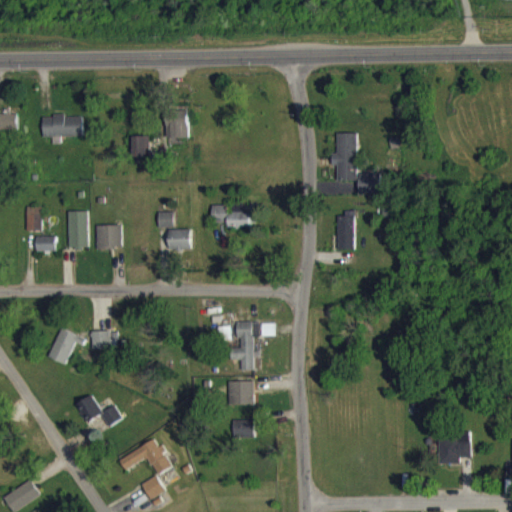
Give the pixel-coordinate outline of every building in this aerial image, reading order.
[(168,146),(190,146),(190,119),(168,119),(168,146)] [(0,122),(1,139),(19,138),(19,122),(0,122)] [(85,145),(84,124),(44,125),(44,146),(85,145)] [(359,141),(339,141),(339,161),(335,162),(335,174),(340,174),(340,190),(360,189),(359,141)] [(135,165),(151,165),(151,144),(134,145),(135,165)] [(362,202),(384,201),(383,182),(361,183),(362,202)] [(214,214),(214,232),(230,232),(231,238),(254,238),(254,220),(245,220),(245,211),(232,211),(232,214),(214,214)] [(28,240),(44,239),(43,215),(28,215),(28,240)] [(70,220),(71,257),(91,257),(90,220),(70,220)] [(176,220),(160,221),(160,236),(176,236),(176,220)] [(357,258),(357,224),(340,224),(340,258),(357,258)] [(99,234),(99,258),(124,257),(123,233),(99,234)] [(193,238),(171,238),(172,259),(194,258),(193,238)] [(38,245),(39,260),(58,259),(58,245),(38,245)] [(256,378),(255,343),(262,343),(262,330),(240,331),(241,356),(233,357),(233,369),(244,369),(244,379),(256,378)] [(84,355),(88,348),(64,336),(50,365),(67,373),(77,352),(84,355)] [(93,340),(94,358),(113,357),(112,339),(93,340)] [(255,390),(230,390),(231,414),(256,413),(255,390)] [(79,413),(91,432),(104,423),(111,435),(125,427),(116,414),(105,421),(94,403),(79,413)] [(235,447),(256,447),(256,428),(235,428),(235,447)] [(440,472),(462,472),(462,466),(472,466),(472,443),(440,444),(440,472)] [(175,475),(163,454),(160,455),(156,448),(121,468),(128,479),(149,466),(159,484),(175,475)] [(14,511),(4,497),(30,479),(41,494),(16,511),(14,511)] [(152,508),(168,500),(159,484),(144,492),(152,508)]
